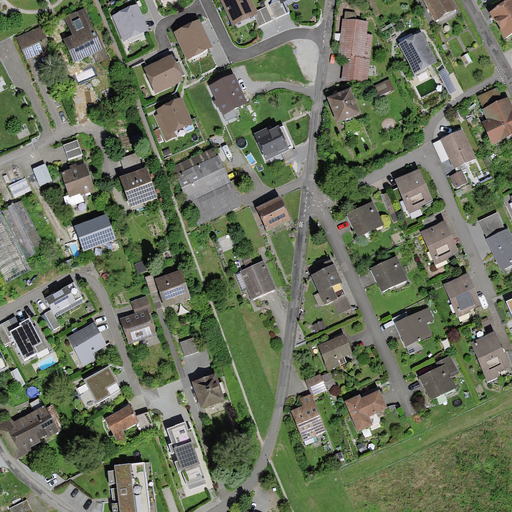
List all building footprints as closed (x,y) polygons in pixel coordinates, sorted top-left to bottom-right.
[(257,12),(251,0),(219,0),(233,28),(259,15),(257,12)] [(458,11),(452,0),(428,0),(424,3),(435,24),(458,11)] [(511,1),(490,16),(506,42),(511,37),(511,1)] [(286,3),(281,6),(279,2),(276,3),(283,16),(290,13),(286,3)] [(283,16),(276,3),(270,6),(276,19),(283,16)] [(123,44),(149,33),(138,6),(112,17),(123,44)] [(273,21),(266,7),(260,11),(267,24),(273,21)] [(74,65),(103,52),(85,10),(65,19),(73,38),(63,42),(74,65)] [(267,24),(260,11),(257,12),(259,15),(254,18),(259,28),(267,24)] [(345,13),(345,20),(356,22),(357,14),(345,13)] [(345,20),(343,20),(338,59),(344,60),(342,82),(368,85),(373,36),(367,35),(369,23),(356,22),(345,20)] [(213,50),(200,22),(174,34),(187,62),(191,61),(198,76),(217,68),(210,51),(213,50)] [(26,61),(52,50),(42,27),(16,39),(26,61)] [(438,65),(422,34),(399,46),(414,77),(438,65)] [(155,96),(184,83),(182,78),(186,76),(179,62),(175,64),(172,57),(144,70),(155,96)] [(445,75),(449,91),(458,89),(454,72),(445,75)] [(249,106),(235,77),(210,88),(226,122),(237,117),(235,112),(249,106)] [(386,81),(372,88),(377,98),(391,92),(386,81)] [(484,110),(503,101),(497,89),(478,98),(484,110)] [(351,91),(327,100),(337,126),(361,116),(351,91)] [(511,106),(509,99),(503,101),(484,110),(482,111),(487,122),(482,124),(493,147),(511,137),(511,106)] [(168,137),(194,126),(182,100),(156,111),(168,137)] [(294,150),(285,128),(273,133),(271,128),(253,136),(265,165),(274,161),(276,167),(297,159),(293,150),(294,150)] [(476,161),(463,131),(441,142),(454,171),(456,170),(464,166),(476,161)] [(69,161),(83,156),(78,141),(63,146),(69,161)] [(198,227),(241,208),(219,157),(217,158),(213,150),(172,168),(198,227)] [(138,154),(120,160),(125,175),(143,169),(138,154)] [(45,165),(32,171),(40,187),(53,182),(45,165)] [(83,197),(95,193),(86,165),(78,168),(77,165),(67,169),(68,172),(60,175),(68,197),(63,199),(67,209),(85,203),(83,197)] [(463,172),(466,170),(464,166),(456,170),(457,174),(450,177),(456,189),(468,184),(463,172)] [(131,211),(158,201),(147,171),(120,180),(131,211)] [(433,203),(420,173),(395,183),(409,215),(423,210),(422,208),(433,203)] [(32,192),(25,179),(9,187),(15,200),(32,192)] [(280,201),(256,212),(267,235),(291,224),(280,201)] [(46,249),(22,202),(2,212),(26,260),(46,249)] [(347,217),(359,240),(385,227),(373,204),(347,217)] [(511,237),(509,230),(506,231),(498,214),(479,222),(488,240),(486,241),(501,272),(511,267),(511,237)] [(0,269),(7,284),(30,272),(0,215),(0,269)] [(116,242),(107,217),(75,229),(84,254),(116,242)] [(458,254),(445,223),(421,234),(435,267),(449,261),(448,259),(458,254)] [(252,263),(250,256),(242,259),(245,266),(252,263)] [(370,271),(382,294),(408,282),(397,258),(370,271)] [(145,262),(134,265),(137,276),(148,272),(145,262)] [(343,286),(332,262),(315,269),(318,275),(312,277),(325,307),(334,303),(339,315),(352,309),(341,286),(343,286)] [(276,291),(264,263),(235,275),(242,292),(247,290),(252,301),(276,291)] [(181,272),(155,281),(158,292),(165,310),(191,301),(181,272)] [(151,295),(158,292),(155,281),(153,276),(145,279),(151,295)] [(482,307),(468,276),(444,286),(458,319),(471,313),(471,312),(482,307)] [(84,301),(75,285),(46,301),(52,311),(41,317),(50,333),(61,327),(55,317),(84,301)] [(147,297),(131,303),(135,315),(148,311),(149,315),(153,313),(147,297)] [(392,320),(406,349),(433,336),(427,325),(435,321),(429,309),(409,318),(407,313),(392,320)] [(135,315),(120,320),(129,346),(157,337),(149,315),(148,311),(135,315)] [(20,329),(19,326),(15,318),(8,322),(14,332),(20,329)] [(34,329),(30,321),(19,326),(20,329),(14,332),(8,322),(0,326),(0,337),(5,346),(11,343),(9,339),(11,337),(24,363),(40,355),(36,349),(43,346),(34,329)] [(317,333),(327,328),(324,322),(314,326),(317,333)] [(107,347),(94,324),(67,339),(83,368),(96,361),(93,355),(107,347)] [(37,327),(34,329),(43,346),(36,349),(40,355),(49,350),(37,327)] [(510,369),(495,333),(470,344),(487,383),(501,377),(499,374),(510,369)] [(345,359),(353,356),(345,336),(318,346),(328,373),(340,368),(340,367),(347,364),(345,359)] [(194,338),(180,343),(184,357),(199,352),(194,338)] [(0,374),(9,370),(0,353),(0,374)] [(419,380),(430,403),(458,390),(452,379),(459,375),(451,357),(437,364),(440,369),(419,380)] [(121,392),(110,369),(84,383),(97,407),(112,399),(111,397),(121,392)] [(17,370),(11,373),(19,388),(25,385),(17,370)] [(331,373),(321,377),(327,391),(337,387),(331,373)] [(320,375),(306,382),(311,396),(312,398),(327,391),(321,377),(320,375)] [(217,376),(192,385),(201,412),(225,404),(222,394),(226,393),(222,384),(220,385),(217,376)] [(377,416),(388,411),(380,393),(361,401),(360,398),(345,404),(358,434),(373,428),(373,426),(380,423),(377,416)] [(316,438),(327,433),(312,398),(311,396),(300,400),(303,408),(291,413),(303,443),(304,442),(306,447),(318,442),(316,438)] [(46,409),(45,408),(43,409),(39,400),(32,404),(36,412),(15,423),(8,417),(0,421),(0,433),(16,461),(32,453),(31,450),(66,430),(53,406),(46,409)] [(135,418),(130,408),(105,421),(117,443),(124,445),(126,438),(124,434),(139,425),(144,434),(155,429),(149,413),(135,418)] [(189,432),(186,425),(175,428),(176,429),(167,432),(172,446),(168,447),(171,457),(175,456),(177,464),(174,465),(178,475),(182,474),(189,493),(208,487),(196,452),(199,450),(192,431),(189,432)] [(367,451),(364,443),(358,446),(361,454),(367,451)] [(344,459),(342,453),(333,457),(335,462),(344,459)] [(158,511),(152,464),(114,469),(119,511),(158,511)] [(32,511),(27,501),(10,509),(11,511),(32,511)]
